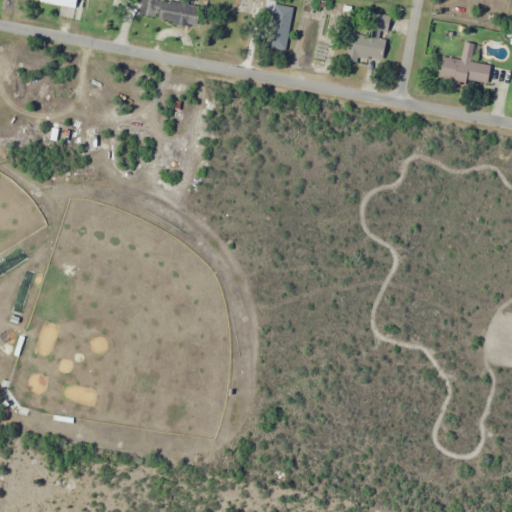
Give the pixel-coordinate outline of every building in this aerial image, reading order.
[(90,0),(42,0),(42,1),(88,9),(90,0)] [(204,7),(169,0),(144,0),(142,15),(160,18),(160,20),(200,28),(204,7)] [(266,47),(287,51),(296,8),(274,4),(266,47)] [(385,59),(388,33),(390,33),(392,16),(375,13),(372,36),(352,33),(348,63),(360,64),(361,56),(385,59)] [(493,63),(445,56),(442,77),(490,85),(493,63)]
